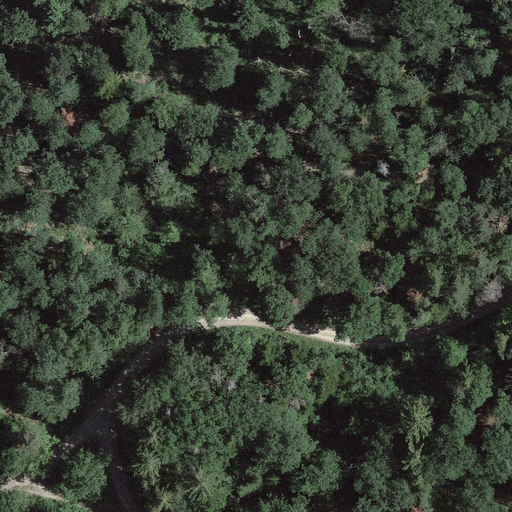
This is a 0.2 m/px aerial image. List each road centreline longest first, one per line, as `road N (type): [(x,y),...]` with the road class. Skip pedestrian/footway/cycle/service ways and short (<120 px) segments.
road 1 (track): [(141,511),(108,451),(113,405),(129,364),(177,324),(238,308),(299,328),(393,340),(511,294)]
road 2 (track): [(122,511),(41,491),(0,490)]
